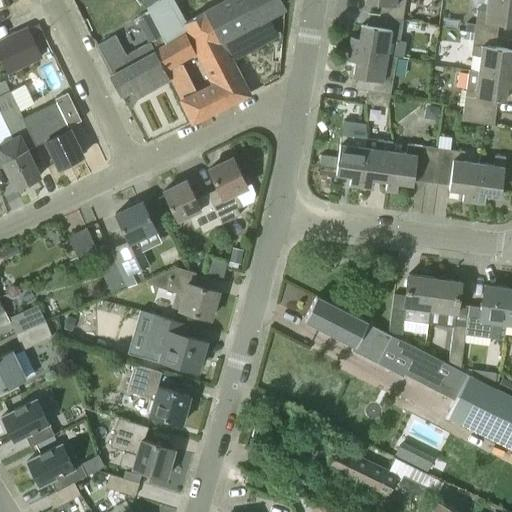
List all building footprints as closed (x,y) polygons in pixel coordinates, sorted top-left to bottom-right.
[(141,0),(146,6),(150,14),(162,36),(167,45),(190,31),(185,23),(206,12),(200,0),(141,0)] [(227,0),(206,12),(221,41),(238,31),(273,12),(282,8),(277,0),(227,0)] [(380,15),(402,18),(405,0),(365,0),(366,1),(382,3),(380,15)] [(511,0),(488,0),(487,10),(477,9),(475,24),(474,32),(497,35),(499,23),(511,25),(511,0)] [(221,41),(206,12),(185,23),(190,31),(167,45),(155,51),(156,51),(164,68),(165,68),(167,71),(193,122),(212,113),(212,111),(211,112),(211,111),(209,111),(209,112),(207,113),(197,92),(198,92),(181,58),(199,48),(216,83),(226,103),(225,104),(225,105),(224,105),(225,106),(249,94),(221,41)] [(273,12),(238,31),(244,43),(270,29),(275,26),(279,24),(273,12)] [(349,49),(396,56),(402,18),(380,15),(369,13),(367,25),(362,24),(359,39),(350,38),(349,49)] [(466,31),(474,32),(475,24),(467,23),(466,31)] [(42,56),(28,27),(0,40),(0,57),(7,73),(42,56)] [(497,35),(474,32),(471,54),(481,55),(479,71),(511,75),(511,64),(510,64),(511,49),(495,47),(497,35)] [(164,68),(156,51),(155,51),(151,42),(126,55),(116,35),(98,45),(114,74),(110,76),(120,94),(132,87),(137,96),(169,78),(164,68)] [(390,95),(396,56),(349,49),(347,60),(355,61),(353,76),(359,77),(357,88),(367,90),(367,91),(390,95)] [(487,111),(496,112),(497,100),(505,101),(507,86),(511,87),(511,75),(479,71),(469,70),(464,107),(487,111)] [(68,121),(80,114),(67,89),(55,95),(68,121)] [(36,145),(32,136),(10,90),(0,94),(0,110),(12,136),(0,141),(0,155),(16,188),(39,176),(27,150),(36,145)] [(390,95),(367,91),(365,103),(388,107),(390,95)] [(494,125),(496,112),(487,111),(464,107),(462,121),(485,124),(494,125)] [(65,120),(44,130),(32,136),(36,145),(45,140),(58,167),(82,156),(65,120)] [(367,138),(351,136),(341,134),(336,174),(351,176),(349,184),(360,186),(367,139),(367,138)] [(372,179),(387,181),(392,150),(393,142),(367,138),(367,139),(360,186),(371,187),(372,179)] [(407,152),(392,150),(387,181),(385,189),(397,191),(398,182),(413,184),(413,180),(425,181),(430,146),(429,146),(408,144),(407,152)] [(438,183),(443,148),(436,147),(430,146),(425,181),(438,183)] [(474,202),(479,162),(464,160),(465,151),(443,148),(438,183),(449,185),(449,189),(463,191),(462,200),(474,202)] [(336,156),(321,155),(320,166),(334,167),(336,156)] [(494,164),(479,162),(474,202),(484,203),(485,194),(500,196),(506,157),(495,156),(494,164)] [(220,192),(209,197),(221,223),(240,215),(237,208),(253,201),(255,193),(251,184),(247,186),(233,158),(209,169),(220,192)] [(202,232),(221,223),(209,197),(198,203),(187,180),(163,191),(177,220),(188,215),(195,229),(200,227),(202,232)] [(137,282),(133,274),(149,266),(136,239),(155,230),(142,201),(140,202),(139,200),(128,205),(129,207),(115,214),(128,241),(110,250),(128,287),(137,282)] [(79,259),(97,250),(86,228),(68,236),(79,259)] [(5,261),(21,253),(17,244),(1,252),(5,261)] [(230,261),(240,263),(242,251),(232,249),(230,261)] [(222,277),(223,273),(226,263),(209,258),(205,272),(222,277)] [(196,273),(175,268),(147,279),(148,284),(166,290),(184,295),(180,310),(210,318),(218,292),(193,284),(196,273)] [(428,323),(430,309),(434,278),(408,274),(405,297),(394,296),(394,294),(394,293),(388,332),(402,334),(404,319),(428,323)] [(434,278),(430,309),(456,313),(460,281),(434,278)] [(505,337),(506,324),(511,288),(485,284),(482,306),(470,305),(467,326),(466,334),(490,337),(499,338),(505,337)] [(351,350),(377,363),(391,335),(367,322),(316,296),(304,319),(354,344),(351,350)] [(16,334),(46,322),(38,304),(8,318),(16,334)] [(159,364),(160,359),(196,370),(205,341),(182,335),(186,323),(154,314),(146,345),(154,347),(150,361),(159,364)] [(72,331),(75,320),(67,317),(63,329),(72,331)] [(46,322),(16,334),(23,350),(53,335),(46,322)] [(460,369),(466,334),(467,326),(453,324),(448,363),(460,369)] [(73,345),(69,358),(82,362),(86,349),(73,345)] [(460,369),(448,363),(416,346),(403,372),(455,398),(448,414),(511,446),(511,396),(494,387),(472,375),(460,369)] [(0,390),(24,379),(11,351),(0,356),(0,390)] [(190,395),(157,386),(161,372),(134,364),(126,391),(154,399),(149,415),(182,424),(190,395)] [(494,387),(496,370),(473,367),(472,375),(494,387)] [(497,386),(509,392),(511,385),(511,383),(502,378),(497,386)] [(31,446),(54,434),(36,399),(1,417),(14,442),(25,436),(31,446)] [(116,463),(133,468),(166,478),(174,449),(144,440),(148,426),(118,418),(110,447),(120,450),(116,463)] [(256,422),(253,437),(269,440),(272,425),(256,422)] [(74,482),(80,479),(62,444),(27,462),(39,486),(51,481),(56,491),(74,482)] [(389,495),(397,477),(334,448),(326,464),(362,482),(389,495)] [(404,473),(401,479),(397,477),(389,495),(421,511),(433,486),(404,473)] [(135,495),(139,483),(110,474),(106,486),(135,495)] [(54,508),(81,494),(74,482),(56,491),(47,496),(54,508)] [(460,511),(437,501),(432,511),(460,511)]
